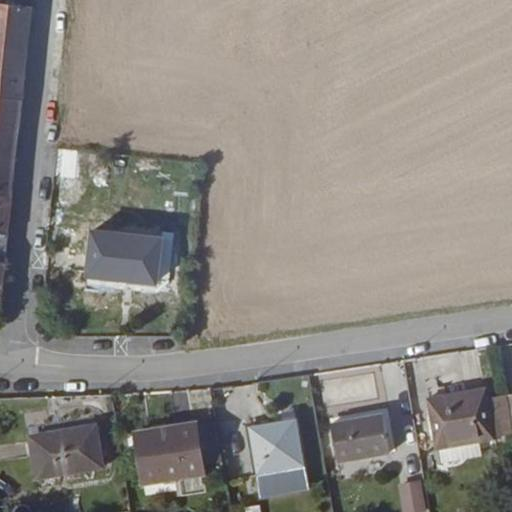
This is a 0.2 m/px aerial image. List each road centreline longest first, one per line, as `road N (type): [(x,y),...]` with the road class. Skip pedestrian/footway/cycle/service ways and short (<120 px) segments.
road 1 (residential): [(19,369),(198,365),(511,320)]
road 2 (residential): [(48,0),(19,369)]
